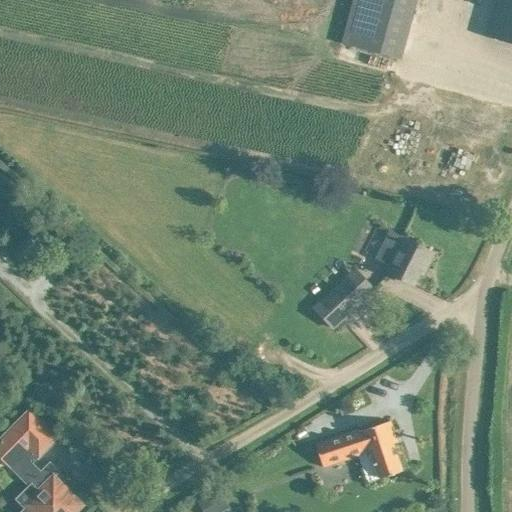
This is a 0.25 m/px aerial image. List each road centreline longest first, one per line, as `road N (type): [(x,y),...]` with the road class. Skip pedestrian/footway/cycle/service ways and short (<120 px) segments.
road 1 (unclassified): [(139,511),(360,367),(485,303)]
road 2 (unclassified): [(467,511),(485,303)]
